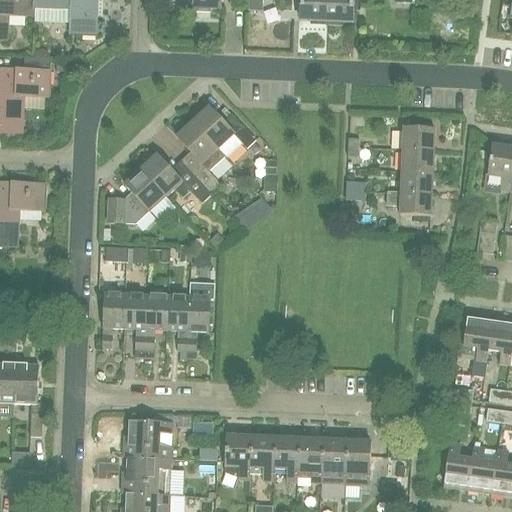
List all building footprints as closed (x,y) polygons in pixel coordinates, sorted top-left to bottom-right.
[(8,18),(33,19),(34,0),(0,0),(0,42),(7,42),(8,18)] [(34,0),(33,19),(34,19),(34,23),(70,24),(70,37),(96,38),(98,0),(34,0)] [(193,0),(193,9),(195,9),(195,13),(211,13),(211,10),(219,10),(219,0),(193,0)] [(325,22),(326,23),(326,0),(301,0),(300,21),(311,22),(311,25),(324,26),(325,22)] [(326,0),(326,23),(327,23),(327,26),(341,26),(341,23),(351,24),(352,0),(326,0)] [(51,61),(24,59),(23,72),(0,71),(0,133),(21,135),(23,97),(49,98),(51,61)] [(209,108),(192,123),(218,151),(218,150),(226,158),(241,145),(246,150),(255,142),(236,121),(228,129),(223,124),(209,108)] [(192,123),(176,138),(190,153),(202,165),(209,159),(216,167),(226,158),(218,150),(218,151),(192,123)] [(402,152),(434,153),(435,131),(403,130),(402,152)] [(347,149),(359,149),(360,140),(347,139),(347,149)] [(511,193),(511,185),(511,149),(492,147),(488,177),(501,180),(500,192),(511,193)] [(359,149),(347,149),(347,159),(359,159),(359,149)] [(433,175),(434,153),(402,152),(402,174),(433,175)] [(156,156),(140,171),(166,198),(174,191),(182,200),(190,193),(186,188),(182,184),(171,171),(156,156)] [(209,173),(206,170),(195,179),(212,197),(222,187),(209,173)] [(166,198),(140,171),(124,186),(131,194),(124,201),(108,201),(107,225),(135,226),(149,213),(149,214),(166,198)] [(402,174),(401,193),(401,196),(432,197),(433,175),(402,174)] [(264,192),(276,192),(276,177),(265,177),(264,192)] [(212,197),(195,179),(186,188),(190,193),(202,205),(212,197)] [(346,192),(365,193),(366,183),(346,183),(346,192)] [(0,249),(17,250),(19,211),(44,212),(45,186),(0,184),(0,249)] [(365,193),(346,192),(345,202),(357,202),(365,202),(365,193)] [(401,196),(401,193),(386,192),(386,208),(400,209),(400,217),(431,219),(432,197),(401,196)] [(481,221),(476,254),(493,256),(497,223),(481,221)] [(215,249),(223,241),(218,235),(210,242),(215,249)] [(128,250),(106,249),(106,263),(128,264),(128,250)] [(133,250),(132,264),(147,265),(148,250),(133,250)] [(161,252),(161,264),(169,265),(170,252),(161,252)] [(180,253),(180,263),(190,263),(190,253),(180,253)] [(193,267),(210,268),(210,255),(194,255),(193,267)] [(189,299),(186,353),(187,353),(187,360),(196,360),(197,333),(209,333),(211,299),(214,299),(215,286),(189,285),(189,299)] [(124,329),(125,296),(104,295),(102,350),(113,350),(113,329),(124,329)] [(125,296),(124,329),(135,330),(134,358),(144,359),(147,297),(125,296)] [(155,331),(167,332),(168,298),(147,297),(144,359),(154,359),(155,331)] [(177,353),(186,353),(189,299),(168,298),(167,332),(177,332),(177,353)] [(488,352),(493,320),(468,316),(463,348),(477,351),(476,362),(486,364),(488,352)] [(511,355),(511,345),(511,322),(493,320),(488,352),(501,353),(499,366),(509,367),(511,355)] [(106,353),(105,374),(118,375),(120,354),(106,353)] [(0,404),(13,405),(15,366),(0,365),(0,404)] [(13,405),(30,406),(29,439),(41,439),(42,415),(41,415),(42,405),(38,405),(39,367),(15,366),(13,405)] [(488,402),(504,405),(506,392),(504,392),(505,384),(493,383),(492,391),(490,390),(488,402)] [(457,390),(454,414),(470,417),(474,392),(457,390)] [(501,425),(503,412),(487,410),(485,423),(493,424),(492,435),(500,436),(501,425)] [(511,413),(503,412),(501,425),(511,426),(511,413)] [(127,460),(171,461),(172,448),(159,448),(160,435),(171,435),(172,425),(129,423),(128,438),(124,438),(123,460),(127,460)] [(249,476),(250,439),(226,438),(225,469),(225,475),(239,476),(239,482),(249,482),(249,476)] [(273,483),(273,471),(274,440),(250,439),(249,476),(262,476),(262,483),(273,483)] [(274,440),(273,471),(287,472),(286,484),(297,484),(299,441),(274,440)] [(299,441),(297,484),(297,487),(310,487),(310,484),(321,485),(323,442),(299,441)] [(335,486),(345,486),(347,443),(323,442),(321,485),(335,486)] [(371,443),(347,443),(345,486),(370,487),(371,443)] [(469,492),(473,461),(459,459),(461,446),(450,445),(444,489),(469,492)] [(492,495),(496,464),(483,462),(485,449),(475,448),(473,461),(469,492),(492,495)] [(400,470),(398,449),(386,451),(389,471),(400,470)] [(492,495),(511,498),(511,466),(506,465),(508,453),(498,451),(496,464),(492,495)] [(171,461),(127,460),(126,474),(122,474),(121,494),(126,495),(169,496),(171,461)] [(381,483),(381,498),(397,499),(397,484),(381,483)] [(168,511),(169,496),(126,495),(125,509),(121,509),(120,511),(168,511)] [(190,511),(192,496),(177,495),(176,511),(190,511)]
